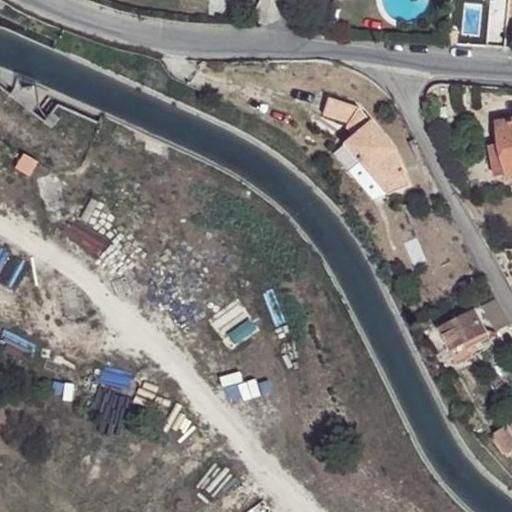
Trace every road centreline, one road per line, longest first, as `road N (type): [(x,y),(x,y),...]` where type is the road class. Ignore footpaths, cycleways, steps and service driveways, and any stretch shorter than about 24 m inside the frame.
road 1 (track): [(0,225),(79,276),(308,511)]
road 2 (unclassified): [(387,59),(136,35),(34,0)]
road 3 (residential): [(511,306),(387,59)]
road 4 (residential): [(387,59),(511,67)]
